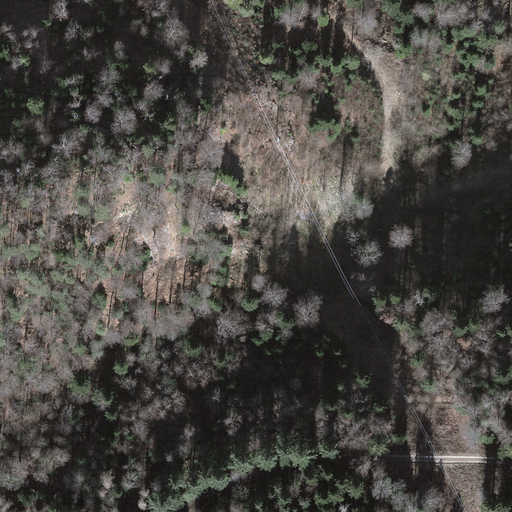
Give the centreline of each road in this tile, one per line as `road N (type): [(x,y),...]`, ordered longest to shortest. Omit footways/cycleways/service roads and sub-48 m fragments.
road 1 (track): [(168,511),(299,461),(511,460)]
road 2 (track): [(388,89),(384,173),(393,197),(422,201),(511,174)]
